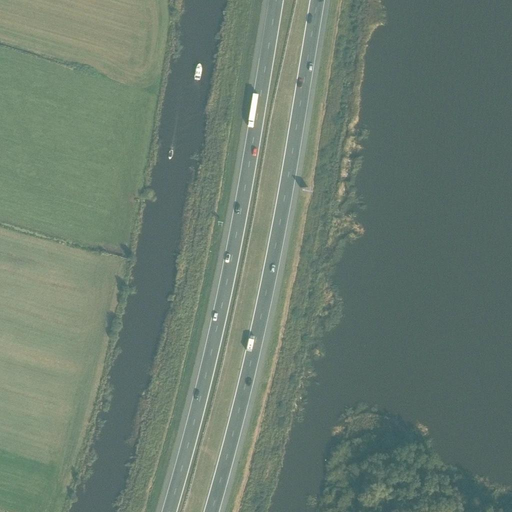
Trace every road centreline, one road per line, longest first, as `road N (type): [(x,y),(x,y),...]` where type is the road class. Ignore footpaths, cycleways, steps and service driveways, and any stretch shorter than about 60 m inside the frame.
road 1 (motorway): [(209,511),(266,290),(323,0)]
road 2 (motorway): [(275,0),(227,274),(168,511)]
